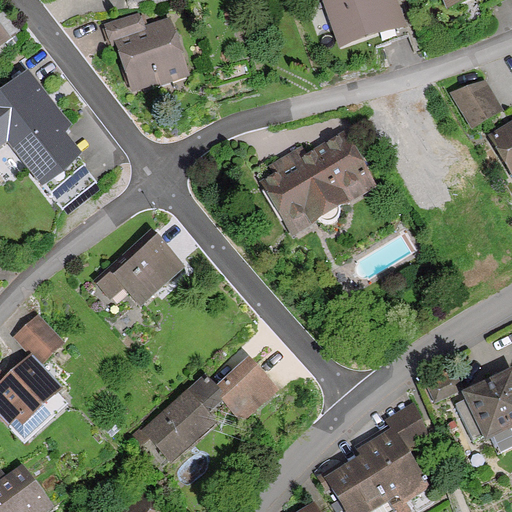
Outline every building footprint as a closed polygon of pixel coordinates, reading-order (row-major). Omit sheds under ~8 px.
[(325,0),(341,46),(406,23),(397,0),(325,0)] [(442,0),(448,12),(475,0),(442,0)] [(106,27),(113,48),(115,47),(131,95),(189,75),(171,20),(149,27),(144,15),(106,27)] [(74,131),(30,72),(0,94),(0,148),(8,143),(42,188),(45,185),(62,208),(95,184),(77,160),(81,157),(66,137),(74,131)] [(484,82),(449,93),(470,128),(501,110),(484,82)] [(511,123),(510,125),(489,136),(511,177),(511,123)] [(273,174),(261,181),(293,236),(322,218),(324,220),(330,221),(335,220),(339,216),(340,212),(339,208),(377,187),(345,132),(307,155),(302,147),(268,166),(273,174)] [(184,270),(156,241),(114,280),(111,276),(97,290),(112,305),(125,293),(141,311),(184,270)] [(60,346),(35,318),(11,340),(27,358),(36,368),(60,346)] [(36,368),(27,358),(6,376),(0,369),(0,419),(9,429),(18,420),(25,428),(61,395),(36,368)] [(249,359),(217,387),(225,396),(219,401),(222,405),(242,427),(280,394),(249,359)] [(511,370),(511,369),(462,393),(467,402),(457,407),(474,442),(482,438),(486,446),(510,434),(511,438),(511,370)] [(142,431),(141,429),(126,442),(136,453),(150,441),(171,465),(217,426),(209,417),(222,405),(219,401),(225,396),(217,387),(206,375),(142,431)] [(386,437),(400,461),(429,444),(409,410),(381,427),(386,437)] [(400,461),(386,437),(351,458),(358,470),(383,511),(399,511),(423,498),(400,461)] [(53,511),(55,511),(23,467),(0,483),(0,511),(53,511)] [(383,511),(358,470),(327,488),(340,511),(383,511)] [(164,511),(140,485),(110,511),(164,511)] [(323,511),(315,499),(295,511),(323,511)]
